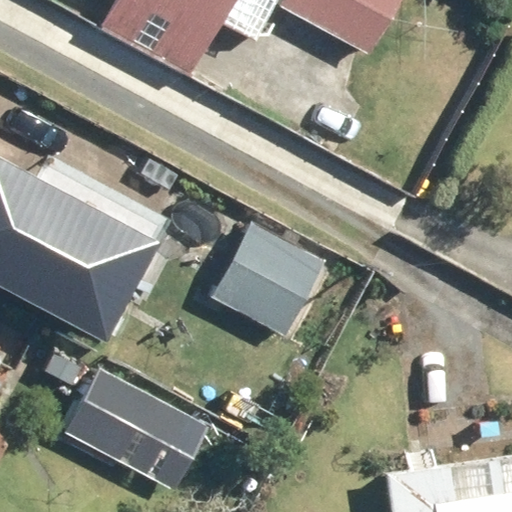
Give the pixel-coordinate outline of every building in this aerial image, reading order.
[(108,0),(98,20),(187,68),(224,0),(108,0)] [(392,0),(281,0),(366,47),(392,0)] [(125,210),(0,144),(0,274),(100,327),(125,279),(119,276),(137,244),(113,231),(125,210)] [(325,250),(251,211),(209,290),(282,329),(325,250)] [(195,411),(98,361),(65,426),(162,476),(195,411)] [(412,460),(384,464),(390,511),(511,511),(511,447),(428,459),(427,452),(411,454),(412,460)]
